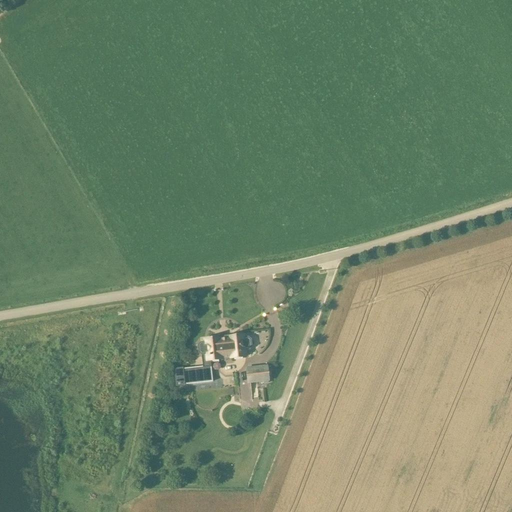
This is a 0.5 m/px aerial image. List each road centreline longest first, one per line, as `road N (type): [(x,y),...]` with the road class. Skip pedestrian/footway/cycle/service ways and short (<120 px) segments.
road 1 (tertiary): [(0,315),(339,255),(511,204)]
road 2 (track): [(125,294),(145,333),(126,455),(106,511)]
